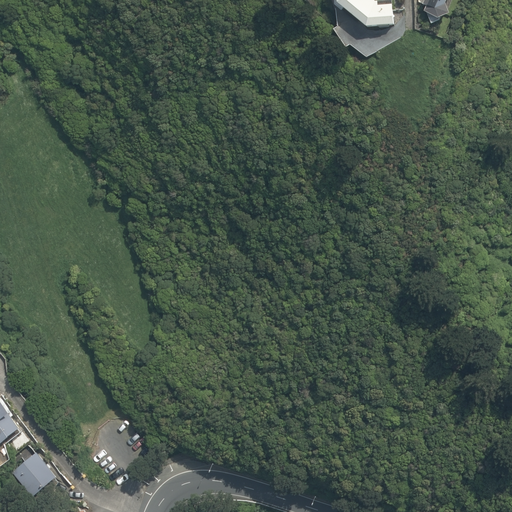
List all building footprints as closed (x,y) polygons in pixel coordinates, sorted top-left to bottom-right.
[(356,62),(358,60),(375,76),(409,61),(410,38),(410,30),(395,30),(373,11),(373,0),(334,0),(343,37),(338,41),(356,62)] [(465,0),(455,21),(476,31),(488,29),(496,11),(486,6),(489,0),(465,0)] [(453,30),(445,45),(465,57),(474,42),(453,30)] [(0,391),(0,450),(27,432),(0,391)] [(20,454),(26,463),(14,470),(35,504),(64,486),(43,452),(38,456),(32,447),(20,454)]
